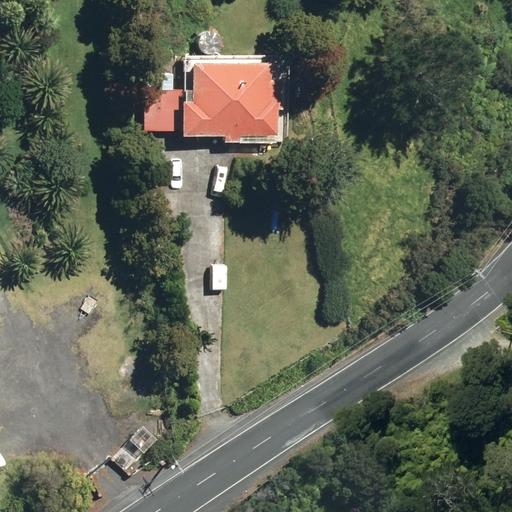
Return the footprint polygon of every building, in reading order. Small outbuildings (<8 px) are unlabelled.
[(217,138),(261,139),(261,132),(268,131),(268,104),(273,104),(273,75),(259,75),(260,58),(182,57),(182,86),(167,86),(167,71),(142,70),(141,127),(173,128),(173,132),(217,132),(217,138)] [(143,167),(149,184),(162,180),(156,163),(143,167)] [(145,349),(132,271),(114,274),(126,353),(145,349)] [(0,321),(15,315),(0,285),(0,321)] [(0,361),(21,350),(8,328),(0,332),(0,361)] [(0,373),(0,410),(44,388),(29,359),(0,373)] [(107,371),(116,426),(150,420),(141,366),(107,371)]
